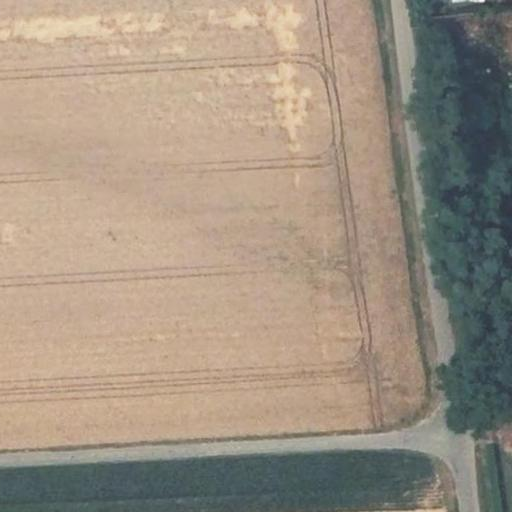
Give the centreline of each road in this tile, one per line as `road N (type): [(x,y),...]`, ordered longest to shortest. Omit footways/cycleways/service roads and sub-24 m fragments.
road 1 (unclassified): [(0,462),(459,436)]
road 2 (unclassified): [(400,0),(459,436)]
